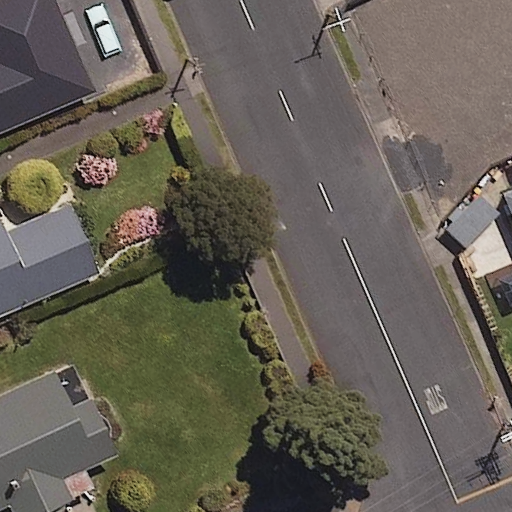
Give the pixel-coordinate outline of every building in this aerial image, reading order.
[(58,0),(0,0),(0,133),(97,94),(58,0)] [(511,0),(491,0),(465,12),(506,102),(488,111),(511,161),(511,160),(511,0)] [(490,210),(471,192),(440,224),(459,242),(490,210)] [(0,216),(0,318),(102,275),(72,206),(8,234),(0,216)] [(76,363),(0,398),(0,511),(12,506),(14,511),(50,511),(77,500),(68,481),(120,457),(76,363)]
